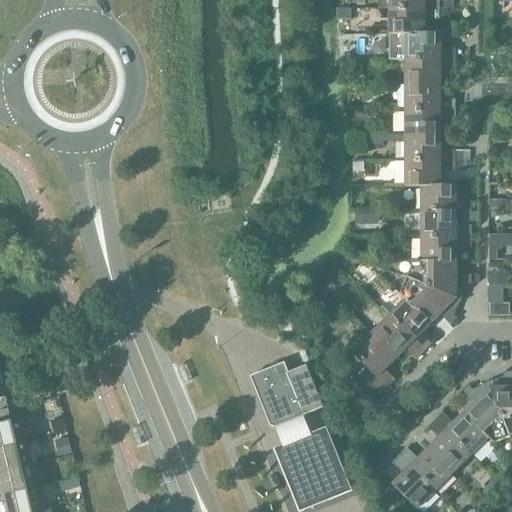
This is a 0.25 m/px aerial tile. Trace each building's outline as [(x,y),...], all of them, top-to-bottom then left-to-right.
[(388,0),(389,8),(439,8),(439,0),(388,0)] [(389,35),(405,35),(405,34),(424,34),(424,33),(424,19),(439,18),(448,18),(448,8),(439,8),(389,8),(389,35)] [(405,34),(405,35),(405,60),(455,60),(455,49),(440,49),(440,33),(424,33),(424,34),(405,34)] [(405,60),(405,85),(440,85),(440,70),(455,71),(455,60),(405,60)] [(405,85),(405,111),(455,111),(455,100),(440,100),(440,85),(405,85)] [(405,111),(405,136),(440,136),(440,121),(455,121),(455,111),(405,111)] [(504,113),(488,113),(488,133),(504,133),(504,113)] [(405,136),(405,161),(469,161),(469,152),(455,152),(455,151),(440,151),(440,136),(405,136)] [(405,186),(421,186),(440,186),(440,172),(455,171),(469,171),(469,161),(405,161),(405,186)] [(421,213),(456,213),(471,213),(471,202),(456,202),(456,186),(440,186),(421,186),(421,213)] [(421,213),(421,238),(471,237),(471,227),(456,227),(456,213),(421,213)] [(421,238),(421,261),(456,261),(456,248),(471,248),(471,237),(421,238)] [(489,239),(490,255),(503,254),(502,238),(489,239)] [(399,294),(405,299),(430,324),(440,315),(450,326),(457,319),(453,316),(466,285),(471,285),(471,276),(456,276),(456,261),(421,261),(413,261),(399,294)] [(504,262),(489,262),(489,281),(504,281),(504,262)] [(325,278),(320,284),(328,292),(333,286),(325,278)] [(405,299),(387,317),(423,353),(431,345),(420,335),(430,324),(405,299)] [(509,304),(489,304),(489,317),(509,317),(509,304)] [(387,317),(370,335),(395,360),(405,349),(416,360),(423,353),(387,317)] [(395,360),(370,335),(351,354),(366,368),(357,376),(378,398),(395,381),(385,370),(395,360)] [(261,392),(274,424),(302,413),(303,415),(315,411),(323,408),(306,367),(298,370),(288,374),(284,364),(251,377),(258,394),(261,392)] [(473,404),(463,414),(488,439),(488,440),(494,445),(511,437),(511,372),(503,373),(503,377),(472,391),(468,387),(462,393),(473,404)] [(0,374),(0,398),(8,397),(17,395),(14,383),(3,386),(0,374)] [(18,401),(17,395),(8,397),(9,403),(11,409),(20,407),(18,401)] [(0,448),(28,441),(20,407),(11,409),(8,409),(11,421),(0,423),(0,448)] [(8,409),(0,411),(0,423),(11,421),(8,409)] [(283,437),(288,452),(316,440),(305,411),(277,422),(283,437)] [(442,413),(435,420),(471,457),(488,440),(488,439),(463,414),(453,424),(442,413)] [(63,420),(52,422),(55,433),(65,430),(63,420)] [(438,438),(428,449),(453,474),(471,457),(435,420),(428,428),(438,438)] [(314,511),(358,494),(331,430),(278,452),(302,511),(314,511)] [(68,439),(56,442),(59,456),(71,453),(68,439)] [(0,448),(0,471),(33,464),(28,441),(0,448)] [(407,449),(399,456),(435,492),(453,474),(428,449),(417,459),(407,449)] [(72,456),(65,457),(67,465),(74,464),(72,456)] [(435,492),(399,456),(392,463),(403,474),(391,485),(416,510),(435,492)] [(0,471),(0,486),(2,495),(39,487),(33,464),(0,471)] [(2,495),(6,511),(32,511),(44,509),(39,487),(2,495)]
